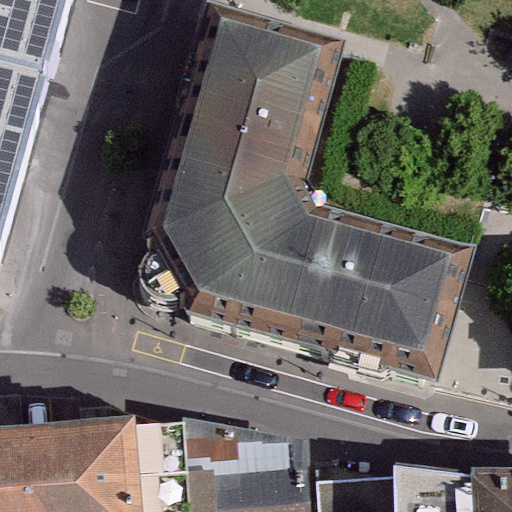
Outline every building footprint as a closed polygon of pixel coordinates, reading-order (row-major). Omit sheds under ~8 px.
[(73,0),(0,0),(0,81),(48,94),(73,0)] [(334,60),(216,24),(144,257),(189,314),(426,387),(463,262),(318,233),(291,198),(334,60)] [(48,94),(0,81),(0,258),(3,255),(48,94)] [(130,511),(125,446),(0,456),(0,511),(130,511)] [(511,511),(511,487),(398,481),(400,508),(399,511),(511,511)] [(312,511),(312,489),(189,493),(189,511),(312,511)]
